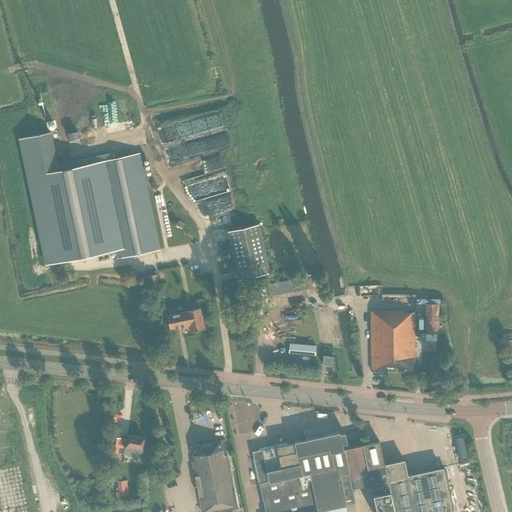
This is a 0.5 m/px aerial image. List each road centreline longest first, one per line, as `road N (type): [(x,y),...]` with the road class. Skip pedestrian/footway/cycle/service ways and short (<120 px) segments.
road 1 (tertiary): [(477,411),(0,361)]
road 2 (track): [(111,0),(147,133)]
road 3 (track): [(12,68),(30,64),(135,89)]
